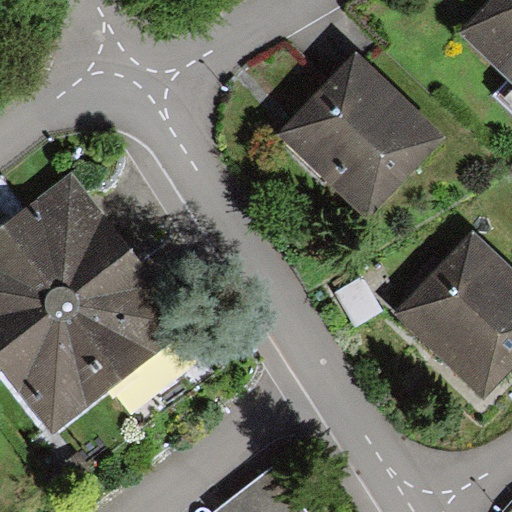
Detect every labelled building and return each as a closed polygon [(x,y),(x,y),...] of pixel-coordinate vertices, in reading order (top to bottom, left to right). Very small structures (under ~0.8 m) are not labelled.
[(511,0),(489,0),(464,27),(511,72),(511,70),(511,0)] [(370,214),(440,137),(357,61),(286,138),(326,175),(370,214)] [(0,366),(52,435),(190,326),(69,173),(25,208),(0,227),(0,366)] [(482,398),(511,365),(511,284),(469,246),(398,323),(437,358),(482,398)] [(307,511),(279,475),(230,511),(307,511)]
